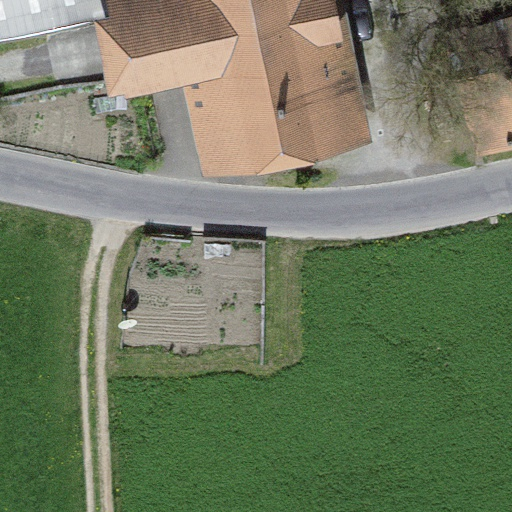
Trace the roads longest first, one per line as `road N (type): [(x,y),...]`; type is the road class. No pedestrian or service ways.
road 1 (tertiary): [(511,190),(386,214),(307,217),(114,200),(0,176)]
road 2 (track): [(100,511),(95,351),(114,200)]
